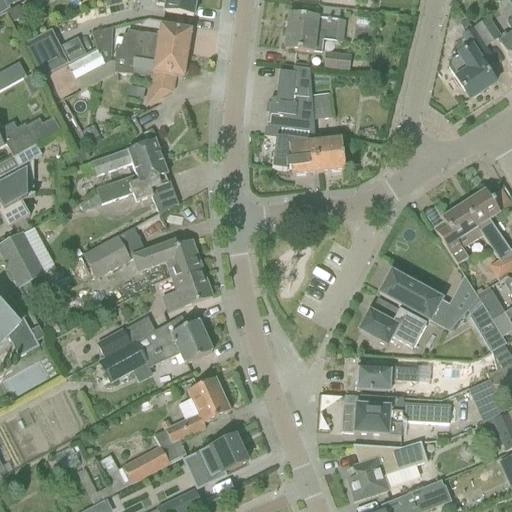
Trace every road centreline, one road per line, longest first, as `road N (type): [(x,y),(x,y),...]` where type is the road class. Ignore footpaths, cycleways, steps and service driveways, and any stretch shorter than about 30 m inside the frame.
road 1 (residential): [(315,511),(250,326),(234,222)]
road 2 (residential): [(234,222),(230,103),(243,0)]
road 3 (residential): [(428,168),(404,129),(434,0)]
road 4 (residential): [(320,324),(362,246),(349,211)]
